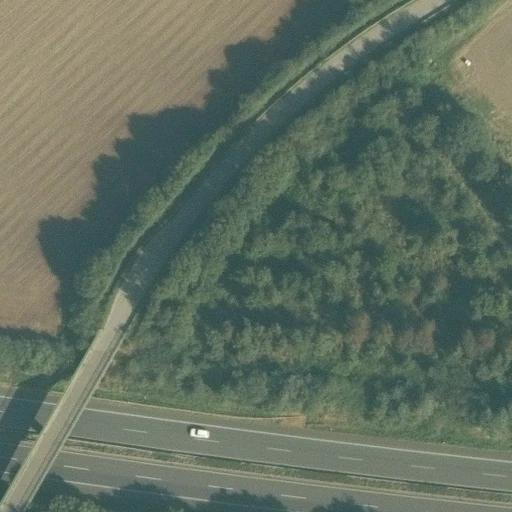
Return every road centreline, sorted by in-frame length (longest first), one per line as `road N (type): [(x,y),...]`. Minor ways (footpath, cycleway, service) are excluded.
road 1 (unclassified): [(438,0),(333,69),(205,189),(130,296),(12,511)]
road 2 (motorway): [(511,476),(0,404)]
road 3 (motorway): [(0,450),(437,511)]
